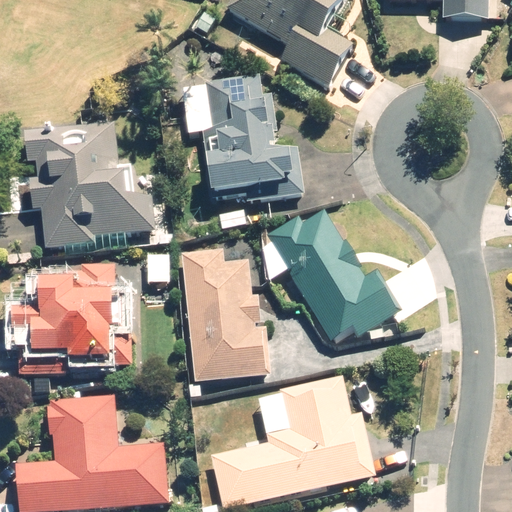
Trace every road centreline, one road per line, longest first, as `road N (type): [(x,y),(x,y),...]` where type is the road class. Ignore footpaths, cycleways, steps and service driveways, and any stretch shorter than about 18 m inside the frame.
road 1 (residential): [(465,248),(393,169),(386,138),(397,112),(427,92),(467,96),(486,117),(494,155),(476,195)]
road 2 (residential): [(466,511),(478,329),(465,248)]
